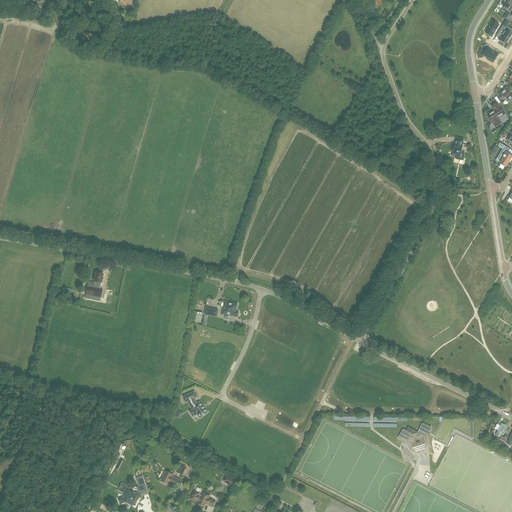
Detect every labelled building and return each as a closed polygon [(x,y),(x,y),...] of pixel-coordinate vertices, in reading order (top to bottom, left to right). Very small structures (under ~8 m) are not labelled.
[(368,0),(371,8),(384,3),(382,0),(368,0)] [(503,1),(501,4),(504,6),(503,8),(509,11),(508,12),(510,13),(511,9),(511,6),(510,5),(511,1),(511,0),(502,0),(503,1)] [(506,19),(498,32),(502,34),(498,39),(505,44),(508,39),(508,40),(510,38),(509,37),(511,33),(505,29),(510,22),(506,19)] [(491,22),(485,32),(492,36),(498,26),(491,22)] [(495,59),(498,54),(488,48),(485,52),(481,49),(478,53),(483,57),(484,55),(488,58),(487,59),(492,62),(494,58),(495,59)] [(506,86),(500,94),(503,96),(502,97),(505,101),(506,99),(509,102),(510,101),(511,103),(511,90),(511,92),(510,91),(510,90),(506,86)] [(501,108),(498,103),(492,106),(494,110),(488,114),(490,118),(489,118),(491,122),(492,122),(495,126),(500,123),(499,121),(507,116),(502,108),(501,108)] [(461,152),(462,146),(462,145),(463,139),(456,137),(455,144),(452,143),(451,150),(453,151),(452,155),(456,156),(456,158),(463,160),(464,153),(461,152)] [(510,162),(511,159),(511,155),(510,154),(511,153),(507,151),(509,148),(500,143),(498,146),(504,150),(500,156),(497,161),(500,163),(506,167),(509,162),(510,162)] [(101,282),(103,273),(96,272),(94,281),(93,287),(87,286),(85,294),(100,297),(102,289),(100,288),(101,282)] [(224,301),(222,314),(237,317),(238,316),(239,313),(238,312),(236,311),(237,305),(237,304),(230,302),(227,301),(227,302),(224,301)] [(218,310),(206,307),(204,314),(217,316),(218,310)] [(262,346),(259,352),(267,356),(269,351),(271,352),(270,351),(272,348),(271,347),(273,344),(280,348),(283,341),(275,337),(272,342),(267,339),(264,344),(263,344),(262,346)] [(361,377),(356,385),(362,388),(370,371),(367,369),(368,366),(365,364),(365,363),(362,361),(361,363),(356,360),(355,362),(352,360),(349,366),(353,368),(351,372),(361,377)] [(246,374),(240,385),(251,390),(252,388),(255,389),(258,384),(250,380),(252,377),(246,374)] [(399,379),(393,390),(396,392),(398,388),(414,397),(417,392),(415,391),(417,386),(412,384),(411,385),(408,383),(408,382),(403,379),(402,381),(399,379)] [(194,392),(191,393),(183,396),(185,403),(186,402),(188,402),(189,405),(192,409),(189,411),(193,416),(196,414),(200,418),(199,418),(200,418),(208,412),(200,402),(199,402),(197,404),(195,401),(194,399),(197,398),(194,392)] [(428,432),(430,431),(431,429),(430,427),(423,423),(421,423),(416,433),(413,434),(403,429),(402,429),(398,437),(399,439),(402,440),(403,440),(405,441),(405,442),(410,445),(411,448),(417,451),(418,449),(421,448),(423,449),(426,443),(425,440),(427,436),(428,435),(427,434),(428,432)] [(506,426),(501,423),(495,435),(500,437),(506,426)] [(505,442),(507,439),(503,438),(502,437),(500,440),(497,438),(495,442),(503,446),(505,442)] [(185,468),(180,466),(177,472),(182,474),(185,468)] [(180,480),(172,476),(173,475),(165,471),(161,479),(169,483),(169,482),(176,486),(180,480)] [(237,480),(226,475),(223,481),(229,484),(228,486),(232,488),(237,480)] [(123,497),(118,499),(120,504),(126,502),(134,506),(137,498),(142,497),(141,494),(147,492),(148,492),(142,476),(136,478),(139,487),(137,487),(138,492),(136,493),(128,489),(129,487),(126,485),(125,485),(122,492),(125,493),(123,497)] [(215,501),(208,498),(209,496),(203,493),(201,496),(199,494),(199,493),(194,491),(190,499),(195,501),(196,500),(198,502),(197,503),(204,507),(206,503),(212,507),(215,501)]
